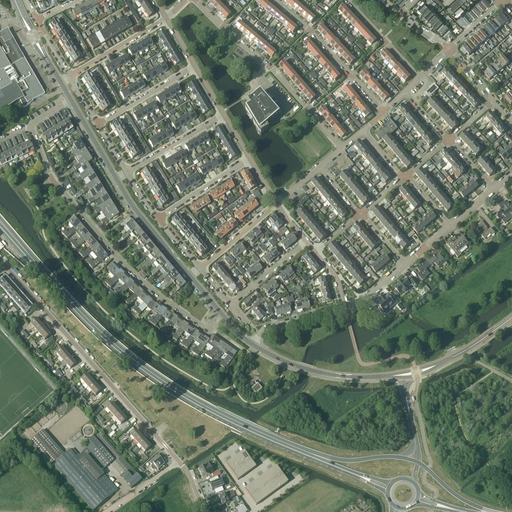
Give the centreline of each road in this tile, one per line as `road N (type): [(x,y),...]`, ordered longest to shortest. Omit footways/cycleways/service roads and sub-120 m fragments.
road 1 (primary): [(356,475),(235,425),(152,377),(83,320),(0,227)]
road 2 (residential): [(209,329),(120,262),(51,180),(29,126)]
road 3 (residential): [(164,445),(0,260)]
road 4 (residential): [(341,148),(195,0)]
road 5 (tertiary): [(402,373),(327,375),(251,344)]
road 6 (residential): [(382,112),(275,0)]
road 7 (tertiary): [(402,373),(466,350),(511,317)]
road 8 (tertiary): [(189,276),(115,179)]
